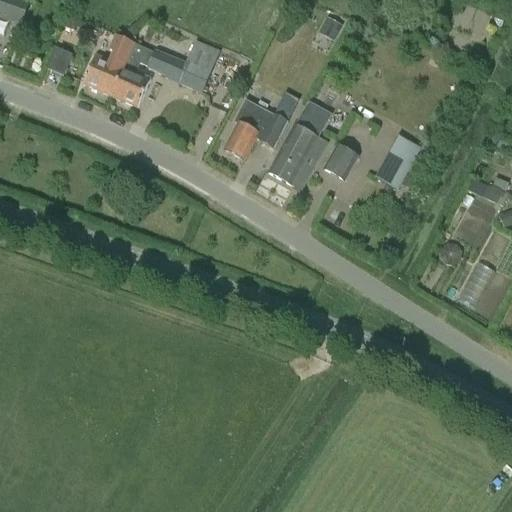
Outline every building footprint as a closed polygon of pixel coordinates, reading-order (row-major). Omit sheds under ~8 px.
[(0,0),(0,20),(20,28),(30,4),(18,0),(0,0)] [(84,87),(112,99),(135,46),(138,40),(119,31),(109,53),(118,57),(114,66),(97,59),(84,87)] [(179,85),(178,86),(201,95),(206,85),(207,85),(220,53),(196,43),(186,65),(155,52),(146,71),(166,78),(165,80),(179,85)] [(147,52),(135,46),(112,99),(140,111),(152,82),(136,75),(147,52)] [(73,58),(55,50),(46,71),(64,79),(73,58)] [(225,153),(245,164),(257,142),(260,143),(259,144),(274,152),(288,125),(274,116),(273,117),(246,102),(234,125),(238,127),(225,153)] [(487,149),(495,153),(504,157),(508,146),(501,143),(506,132),(498,128),(487,149)] [(292,187),(302,193),(314,171),(304,165),(309,157),(318,141),(296,129),(287,144),(269,176),(292,188),(292,187)] [(375,181),(400,190),(416,147),(391,138),(375,181)] [(337,147),(323,173),(345,185),(360,160),(337,147)]
